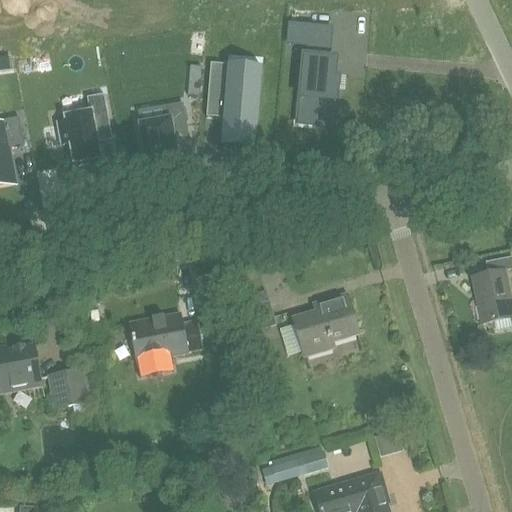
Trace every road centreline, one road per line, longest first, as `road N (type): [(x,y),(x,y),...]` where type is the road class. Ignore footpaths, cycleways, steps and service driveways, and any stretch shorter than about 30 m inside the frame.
road 1 (residential): [(0,261),(387,192)]
road 2 (residential): [(485,511),(387,192)]
road 3 (residential): [(387,192),(511,169)]
